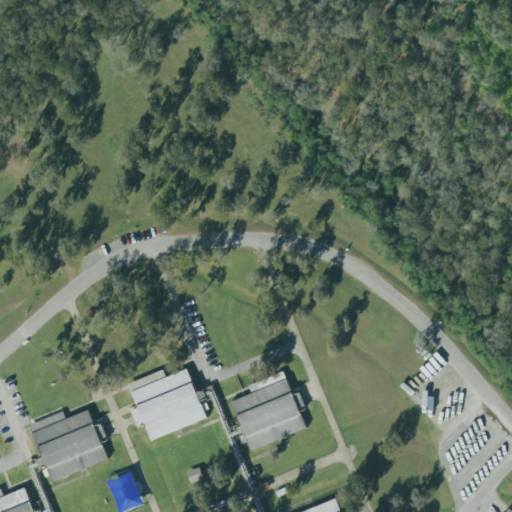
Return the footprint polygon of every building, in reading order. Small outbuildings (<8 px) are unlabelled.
[(207,421),(189,369),(166,377),(164,371),(129,383),(138,409),(132,411),(138,427),(146,424),(151,440),(207,421)] [(232,401),(250,451),(307,430),(301,412),(307,409),(301,393),(293,396),(284,373),(249,385),(252,394),(232,401)] [(52,482),(109,461),(102,442),(108,440),(102,424),(95,427),(89,411),(66,419),(64,412),(30,425),(52,482)] [(204,479),(199,468),(187,473),(192,484),(204,479)] [(0,511),(34,511),(26,489),(4,497),(1,490),(0,490),(0,511)] [(303,511),(341,511),(337,500),(303,511)]
